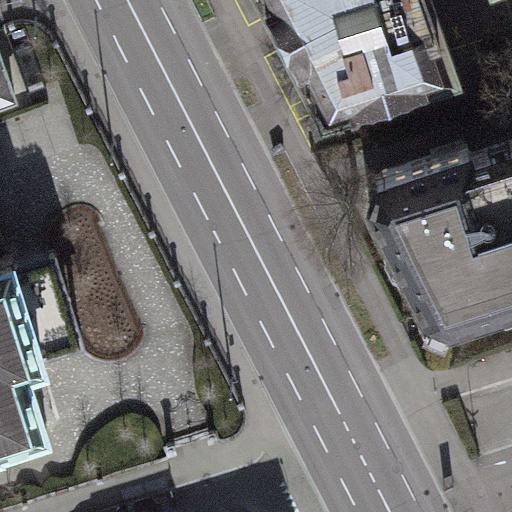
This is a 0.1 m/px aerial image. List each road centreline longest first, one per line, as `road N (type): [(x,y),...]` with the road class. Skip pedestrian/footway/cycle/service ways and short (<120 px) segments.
road 1 (primary): [(130,0),(363,461)]
road 2 (residential): [(203,511),(363,461)]
